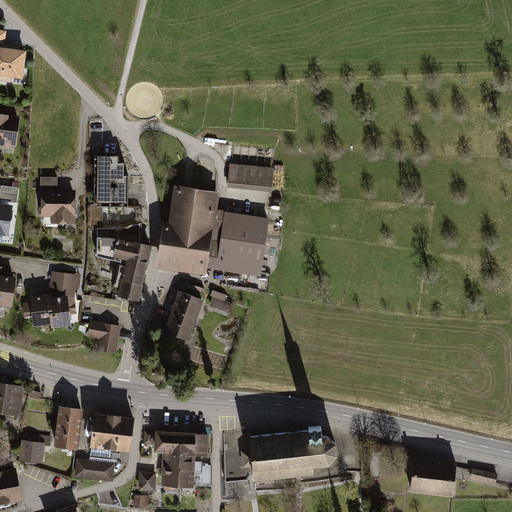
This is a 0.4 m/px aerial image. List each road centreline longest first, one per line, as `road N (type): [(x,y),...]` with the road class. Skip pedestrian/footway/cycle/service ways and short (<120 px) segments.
road 1 (unclassified): [(0,6),(115,122),(148,174),(156,253),(127,390)]
road 2 (secondary): [(142,392),(316,410),(511,452)]
road 3 (residential): [(142,392),(128,474),(17,511)]
road 4 (secondary): [(0,357),(127,390)]
road 5 (track): [(115,122),(143,0)]
